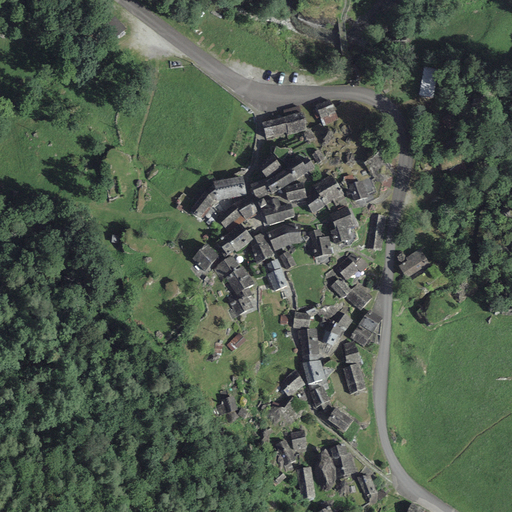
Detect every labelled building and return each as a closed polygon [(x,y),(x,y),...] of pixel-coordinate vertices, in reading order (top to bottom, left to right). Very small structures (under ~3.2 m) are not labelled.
[(424,63),(418,96),(441,100),(447,67),(424,63)] [(320,118),(320,120),(324,119),(335,114),(330,101),(315,107),(316,108),(320,118)] [(282,118),(261,124),(266,139),(286,134),(287,135),(305,130),(299,106),(280,111),(282,118)] [(335,114),(324,119),(327,125),(338,121),(335,114)] [(279,167),(269,155),(255,166),(265,178),(279,167)] [(267,178),(251,188),(254,194),(258,194),(261,200),(255,203),(260,211),(267,207),(263,201),(316,169),(309,158),(303,162),(301,158),(285,167),(287,170),(269,181),(267,178)] [(210,188),(190,210),(200,219),(215,202),(246,196),(243,178),(209,184),(210,188)] [(343,197),(332,178),(313,189),(316,195),(305,201),(313,215),(343,197)] [(363,182),(350,186),(355,203),(368,200),(363,182)] [(303,185),(283,189),(287,202),(306,198),(303,185)] [(269,211),(263,212),(267,227),(296,219),(292,205),(281,208),(278,199),(266,202),(269,211)] [(237,210),(231,208),(218,219),(225,227),(241,214),(247,221),(257,212),(246,201),(237,210)] [(348,210),(329,217),(334,231),(330,232),(335,246),(354,238),(351,229),(355,227),(348,210)] [(386,219),(370,216),(365,249),(381,251),(386,219)] [(284,226),(267,235),(277,253),(293,244),(301,244),(300,225),(284,226)] [(320,231),(308,233),(314,260),(332,256),(328,238),(322,239),(320,231)] [(275,257),(261,236),(252,241),(246,234),(222,250),(227,258),(250,245),(258,265),(275,257)] [(219,257),(205,245),(191,260),(205,273),(219,257)] [(353,249),(334,267),(347,281),(357,271),(361,275),(370,267),(353,249)] [(397,267),(404,281),(430,267),(421,250),(405,259),(407,262),(397,267)] [(296,265),(288,252),(279,257),(287,270),(296,265)] [(241,270),(232,257),(215,269),(221,278),(225,279),(236,295),(253,284),(243,269),(241,270)] [(271,275),(268,276),(275,293),(287,288),(276,263),(267,267),(271,275)] [(371,300),(358,285),(351,291),(340,279),(330,287),(342,301),(348,296),(360,309),(371,300)] [(248,291),(228,301),(232,310),(229,312),(233,320),(257,309),(248,291)] [(383,320),(369,311),(350,338),(364,348),(383,320)] [(311,316),(295,314),(294,327),(309,329),(311,316)] [(352,323),(345,319),(339,330),(337,328),(326,347),(333,348),(344,330),(347,332),(352,323)] [(319,330),(298,332),(298,340),(299,340),(301,359),(320,358),(319,330)] [(246,342),(239,334),(226,346),(234,354),(246,342)] [(355,343),(343,346),(347,363),(359,360),(355,343)] [(320,361),(302,366),(307,386),(326,381),(320,361)] [(359,365),(343,371),(351,396),(367,390),(359,365)] [(302,387),(293,374),(279,384),(288,397),(302,387)] [(323,387),(309,393),(316,409),(330,402),(323,387)] [(235,398),(222,401),(223,405),(218,406),(220,416),(238,411),(235,398)] [(248,413),(241,409),(238,414),(244,418),(248,413)] [(353,423),(335,411),(328,421),(345,434),(353,423)] [(304,434),(290,436),(293,452),(307,450),(304,434)] [(286,441),(275,446),(284,467),(295,461),(286,441)] [(343,448),(330,451),(336,478),(355,474),(350,454),(345,455),(343,448)] [(312,469),(296,471),(300,502),(316,500),(312,469)] [(370,475),(359,479),(365,498),(376,494),(370,475)]
